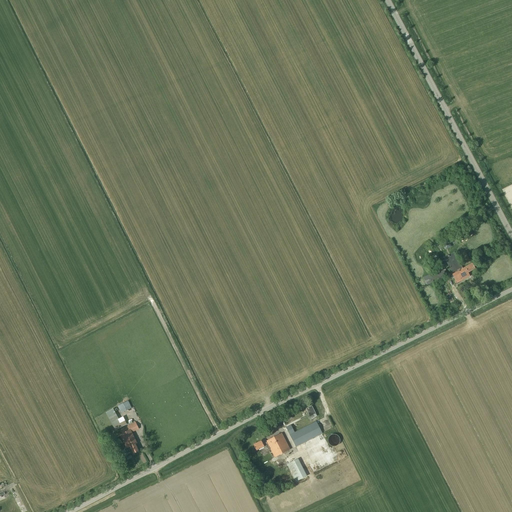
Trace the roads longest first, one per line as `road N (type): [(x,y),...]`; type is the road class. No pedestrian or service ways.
road 1 (unclassified): [(66,511),(511,290)]
road 2 (tertiary): [(511,236),(386,0)]
